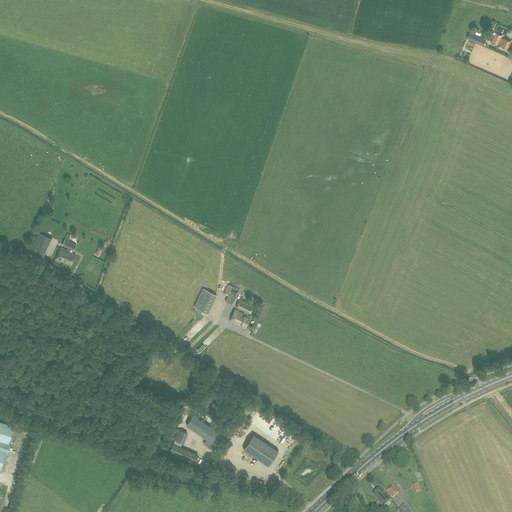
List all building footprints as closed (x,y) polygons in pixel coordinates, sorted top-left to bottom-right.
[(506,35),(509,30),(499,26),(497,31),(506,35)] [(496,33),(492,42),(498,44),(499,43),(502,44),(501,46),(508,49),(511,41),(504,38),(504,39),(501,38),(502,36),(496,33)] [(485,40),(472,35),(470,40),(483,45),(485,40)] [(42,260),(54,235),(42,229),(30,254),(42,260)] [(70,252),(61,248),(56,259),(71,265),(76,254),(72,253),(76,244),(65,240),(63,245),(71,249),(70,252)] [(224,294),(228,296),(225,302),(233,306),(241,287),(234,283),(232,286),(228,284),(224,294)] [(203,288),(194,307),(208,313),(217,295),(203,288)] [(253,307),(240,301),(236,308),(245,311),(244,313),(236,310),(231,321),(246,328),(251,317),(247,315),(248,313),(250,313),(253,307)] [(222,436),(193,416),(186,426),(207,440),(204,444),(213,450),(222,436)] [(0,473),(2,474),(13,438),(11,437),(14,427),(0,422),(0,473)] [(172,444),(169,453),(194,464),(197,455),(180,448),(182,443),(183,443),(187,434),(179,430),(175,440),(173,445),(172,444)] [(253,435),(243,450),(268,467),(278,452),(253,435)] [(414,485),(418,493),(424,491),(420,483),(414,485)] [(393,486),(387,491),(393,498),(398,492),(393,486)] [(390,500),(386,495),(385,493),(385,494),(380,488),(373,493),(379,499),(378,500),(383,506),(390,500)]
